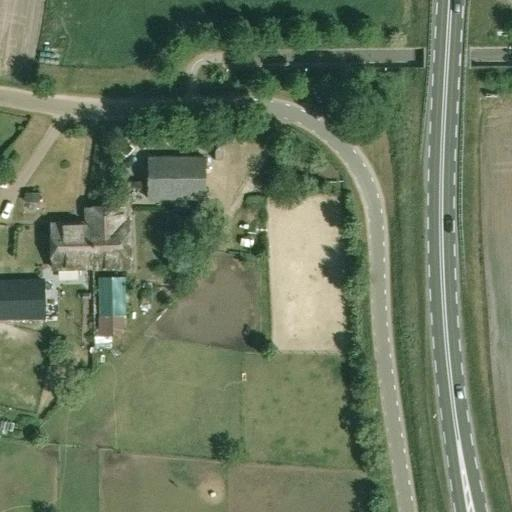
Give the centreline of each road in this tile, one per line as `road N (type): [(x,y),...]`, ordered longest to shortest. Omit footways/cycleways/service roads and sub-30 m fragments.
road 1 (unclassified): [(187,105),(290,110),(328,128),(354,157),(373,205),(406,511)]
road 2 (primary): [(450,0),(443,305),(467,496)]
road 3 (unclassified): [(187,105),(137,111),(0,97)]
